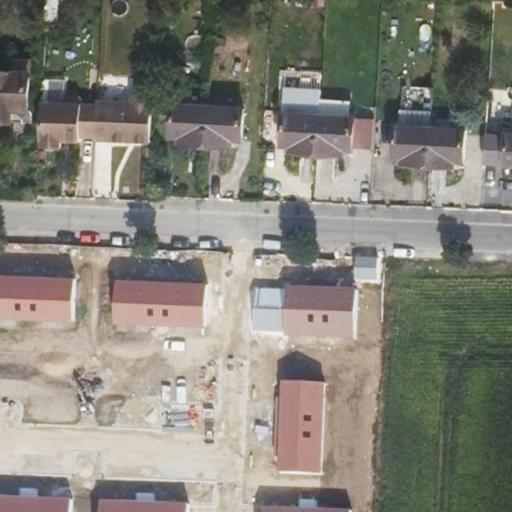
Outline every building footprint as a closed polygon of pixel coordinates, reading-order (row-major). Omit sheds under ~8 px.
[(29,112),(31,73),(0,71),(0,122),(23,124),(23,119),(21,115),(21,112),(29,112)] [(149,144),(151,95),(130,95),(130,104),(98,104),(98,105),(96,137),(96,142),(149,144)] [(96,137),(98,105),(83,105),(82,100),(79,96),(68,96),(64,100),(63,103),(45,103),(43,139),(46,140),(45,148),(62,148),(62,139),(70,139),(70,141),(81,141),(81,137),(96,137)] [(205,145),(206,109),(173,107),(171,109),(170,137),(180,138),(180,145),(205,145)] [(239,140),(241,110),(206,109),(205,145),(227,146),(228,140),(239,140)] [(429,126),(429,109),(402,109),(402,125),(429,126)] [(315,153),(317,115),(283,113),(281,144),(291,145),(291,152),(315,153)] [(352,147),(353,116),(317,115),(315,153),(340,155),(340,149),(351,149),(352,147)] [(426,165),(429,126),(402,125),(397,124),(395,156),(398,157),(403,157),(403,164),(426,165)] [(462,159),(463,128),(429,126),(426,165),(452,166),(453,160),(461,160),(462,159)] [(511,130),(505,130),(506,132),(484,131),(483,160),(511,160),(511,130)] [(73,279),(0,276),(0,319),(71,322),(73,279)] [(205,283),(115,280),(114,323),(204,326),(205,283)] [(324,383),(281,381),(278,471),(320,473),(324,383)] [(68,511),(69,499),(0,495),(0,511),(68,511)] [(186,511),(187,504),(99,500),(98,511),(186,511)]
